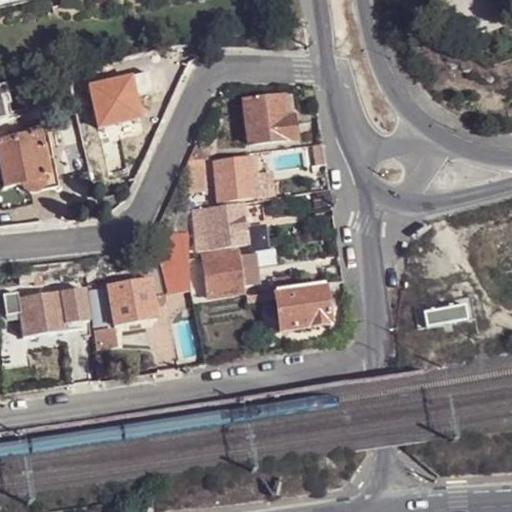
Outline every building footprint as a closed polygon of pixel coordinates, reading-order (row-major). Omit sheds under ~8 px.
[(86,69),(96,108),(107,105),(101,83),(98,84),(93,67),(86,69)] [(86,69),(66,73),(79,125),(98,120),(96,108),(86,69)] [(17,89),(16,83),(4,86),(6,92),(17,89)] [(240,101),(245,148),(298,143),(294,116),(287,117),(284,96),(240,101)] [(0,175),(4,192),(20,188),(21,192),(24,195),(27,197),(30,197),(34,197),(37,196),(40,193),(41,191),(42,187),(42,182),(41,179),(45,178),(44,173),(54,170),(46,133),(0,143),(0,175)] [(187,162),(200,161),(203,160),(206,160),(215,141),(195,144),(187,162)] [(251,159),(214,163),(218,204),(256,199),(255,193),(251,161),(251,159)] [(259,159),(251,161),(255,193),(256,199),(257,201),(276,199),(273,174),(261,176),(259,159)] [(200,161),(187,162),(188,194),(205,193),(203,160),(200,161)] [(188,194),(187,162),(154,234),(158,256),(167,297),(188,292),(189,259),(188,211),(188,204),(188,194)] [(58,191),(54,170),(44,173),(45,178),(41,179),(42,182),(42,187),(41,191),(40,193),(37,196),(34,197),(58,191)] [(249,245),(244,204),(193,211),(198,253),(249,245)] [(257,249),(238,252),(242,285),(262,282),(257,249)] [(242,285),(238,252),(202,257),(208,296),(242,293),(242,285)] [(107,286),(149,280),(152,299),(167,297),(158,256),(124,271),(105,274),(107,286)] [(315,288),(313,274),(288,277),(290,291),(315,288)] [(271,279),(272,293),(290,291),(288,277),(271,279)] [(152,299),(149,280),(107,286),(114,328),(155,321),(152,299)] [(348,329),(341,283),(323,287),(329,327),(296,332),(298,349),(340,342),(348,329)] [(329,327),(323,287),(315,288),(290,291),(272,293),(271,293),(273,301),(278,334),(296,332),(329,327)] [(88,322),(83,290),(62,293),(66,326),(88,322)] [(16,292),(4,294),(6,314),(19,312),(17,300),(16,292)] [(62,293),(17,300),(19,312),(23,339),(67,332),(66,326),(62,293)] [(271,293),(244,296),(246,305),(273,301),(271,293)]
